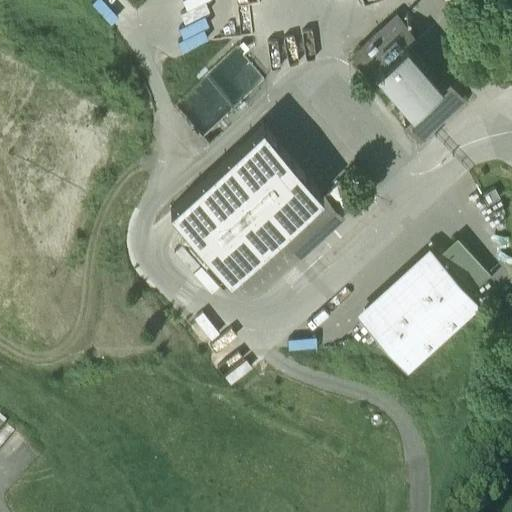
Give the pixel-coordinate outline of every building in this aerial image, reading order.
[(448,73),(440,79),(407,40),(414,34),(397,14),(353,52),(370,72),(377,66),(410,105),(403,111),(418,129),(462,91),(448,73)] [(236,42),(208,66),(204,62),(194,72),(197,76),(173,97),(201,129),(202,129),(208,136),(228,118),(222,111),(264,74),(236,42)] [(187,46),(171,54),(175,60),(190,53),(187,46)] [(321,182),(262,113),(169,193),(228,262),(279,220),(321,182)] [(321,182),(279,220),(298,242),(310,232),(306,228),(338,201),(321,182)] [(494,184),(481,190),(486,200),(499,194),(494,184)] [(490,271),(460,235),(441,251),(471,286),(490,271)] [(429,239),(355,303),(363,312),(437,249),(429,239)] [(437,249),(363,312),(405,362),(479,299),(437,249)] [(226,316),(203,330),(219,358),(243,345),(226,316)] [(245,343),(224,360),(231,368),(251,351),(245,343)]
